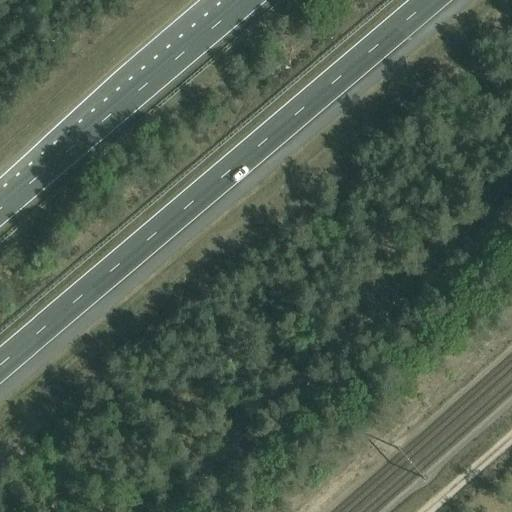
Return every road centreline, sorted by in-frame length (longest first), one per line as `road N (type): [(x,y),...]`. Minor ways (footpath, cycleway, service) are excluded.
road 1 (motorway): [(0,368),(432,0)]
road 2 (motorway): [(247,0),(0,211)]
